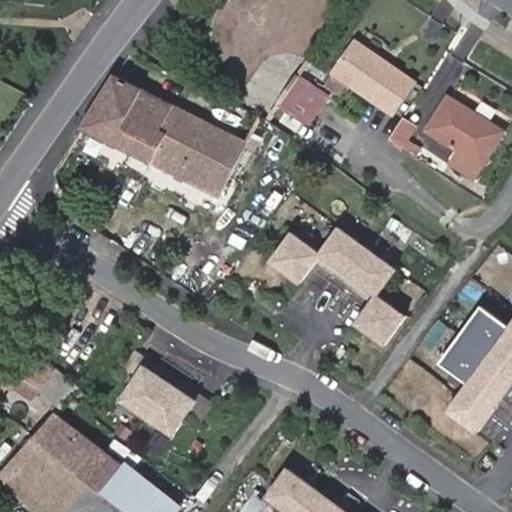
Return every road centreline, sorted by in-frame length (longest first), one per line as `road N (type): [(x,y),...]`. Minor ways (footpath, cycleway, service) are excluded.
road 1 (residential): [(484,511),(315,387),(192,333),(0,203)]
road 2 (tertiary): [(141,0),(0,199)]
